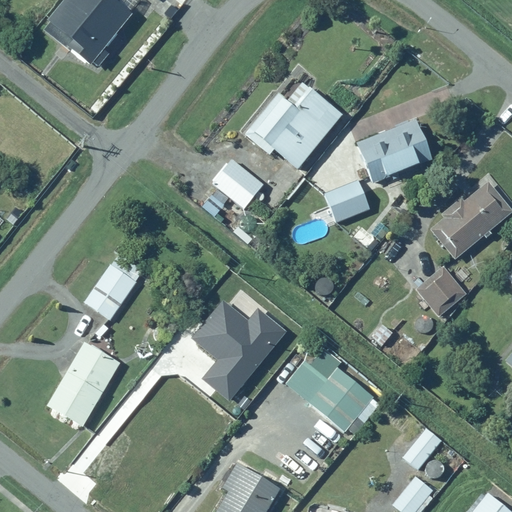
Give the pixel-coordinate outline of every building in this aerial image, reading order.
[(104,57),(132,22),(130,20),(141,5),(134,0),(70,0),(47,28),(49,30),(43,37),(92,74),(93,71),(98,75),(109,61),(104,57)] [(265,154),(268,149),(294,169),(337,113),(295,81),(281,99),(271,92),(239,133),(265,154)] [(429,159),(412,121),(353,146),(370,185),(429,159)] [(228,158),(207,183),(240,210),(261,185),(228,158)] [(423,227),(451,261),(510,211),(493,191),(499,187),(487,173),(423,227)] [(357,181),(321,193),(331,223),(366,212),(357,181)] [(116,252),(79,303),(105,322),(142,271),(116,252)] [(442,268),(413,292),(436,318),(464,294),(442,268)] [(511,269),(502,274),(511,292),(511,269)] [(78,426),(117,364),(82,342),(43,405),(78,426)] [(315,345),(282,383),(341,434),(353,419),(361,426),(377,407),(334,369),(338,364),(315,345)] [(511,372),(511,351),(502,363),(511,372)] [(416,472),(437,440),(418,428),(397,459),(416,472)] [(263,511),(276,491),(231,464),(216,490),(224,495),(214,511),(263,511)] [(428,491),(410,477),(384,511),(420,511),(431,499),(426,495),(428,491)] [(505,511),(482,495),(469,511),(505,511)]
